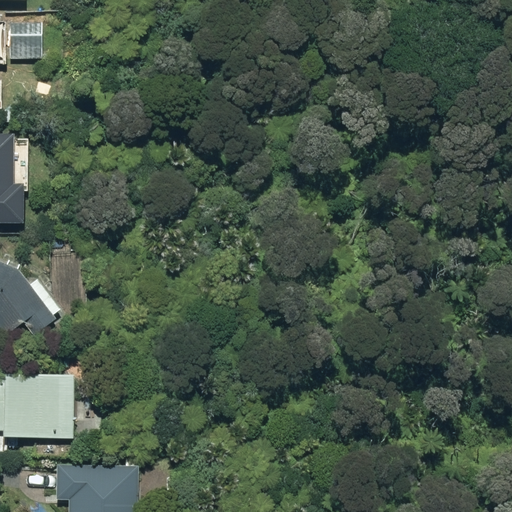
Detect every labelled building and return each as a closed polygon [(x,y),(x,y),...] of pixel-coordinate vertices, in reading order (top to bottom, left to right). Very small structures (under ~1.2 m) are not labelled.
[(7,60),(39,61),(39,25),(7,25),(7,60)] [(9,110),(10,119),(22,120),(22,109),(9,108),(9,110)] [(0,124),(10,125),(10,119),(9,110),(0,110),(0,124)] [(17,189),(24,189),(24,144),(7,144),(7,139),(0,138),(0,227),(17,228),(17,189)] [(0,340),(20,326),(30,340),(51,324),(48,320),(56,314),(34,283),(27,288),(15,273),(0,266),(0,340)] [(0,442),(69,443),(71,379),(3,378),(3,375),(0,374),(0,442)] [(170,501),(206,502),(207,467),(186,467),(186,475),(172,475),(170,501)] [(64,511),(134,511),(135,470),(52,469),(51,505),(64,505),(64,511)]
